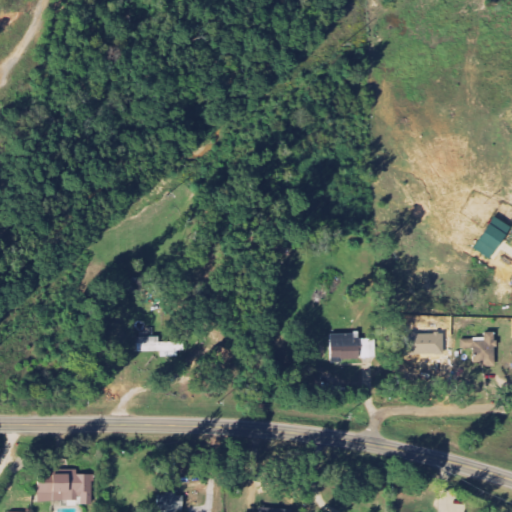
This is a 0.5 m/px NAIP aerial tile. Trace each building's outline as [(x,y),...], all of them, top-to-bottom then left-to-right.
[(477,250),(494,260),(511,228),(511,226),(496,217),(477,250)] [(377,339),(357,340),(356,334),(332,335),(332,352),(364,351),(364,359),(378,358),(377,339)] [(162,343),(162,337),(140,337),(140,352),(163,352),(163,356),(187,355),(187,342),(162,343)] [(95,503),(95,475),(79,475),(79,470),(69,470),(69,475),(55,475),(55,484),(40,484),(40,502),(95,503)] [(185,511),(185,495),(159,494),(159,511),(185,511)]
